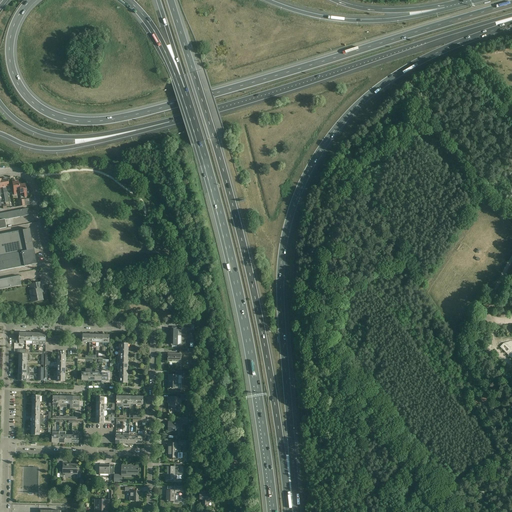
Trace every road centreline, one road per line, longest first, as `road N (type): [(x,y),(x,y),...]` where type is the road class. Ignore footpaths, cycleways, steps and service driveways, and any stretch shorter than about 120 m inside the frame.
road 1 (motorway): [(511,4),(176,105),(76,121),(36,106),(13,76),(11,34),(30,0)]
road 2 (motorway): [(291,511),(280,277),(295,197),(334,130),(384,83),(511,24)]
road 3 (motorway): [(288,511),(256,304),(170,0)]
road 4 (motorway): [(182,89),(242,309),(272,511)]
road 5 (motorway): [(184,117),(511,15)]
road 6 (residential): [(150,456),(149,331),(73,326)]
road 7 (motorway): [(0,103),(15,120),(63,137),(184,117)]
road 8 (motorway): [(0,134),(54,149),(184,117)]
road 9 (motorway): [(445,8),(359,21),(267,0)]
road 10 (residential): [(61,325),(33,188),(19,174),(0,173)]
road 11 (residential): [(5,452),(8,322)]
